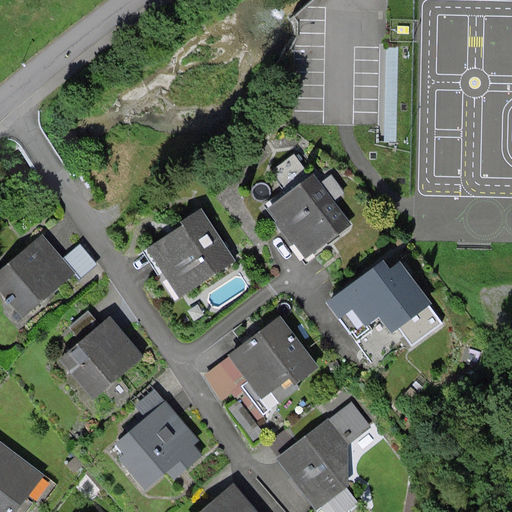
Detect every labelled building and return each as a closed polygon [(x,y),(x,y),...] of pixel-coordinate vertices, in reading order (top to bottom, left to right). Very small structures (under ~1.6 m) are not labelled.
[(314,181),(267,213),(303,265),(351,232),(314,181)] [(199,219),(147,254),(180,303),(232,268),(199,219)] [(43,241),(0,276),(0,296),(22,323),(74,280),(43,241)] [(391,261),(328,310),(371,365),(435,315),(391,261)] [(111,320),(61,361),(96,403),(146,363),(111,320)] [(282,327),(231,364),(264,410),(316,373),(282,327)] [(165,413),(112,453),(151,504),(204,463),(165,413)] [(346,416),(273,465),(304,511),(313,511),(381,467),(346,416)] [(29,511),(52,483),(0,443),(0,511),(29,511)] [(245,511),(235,497),(215,511),(245,511)]
